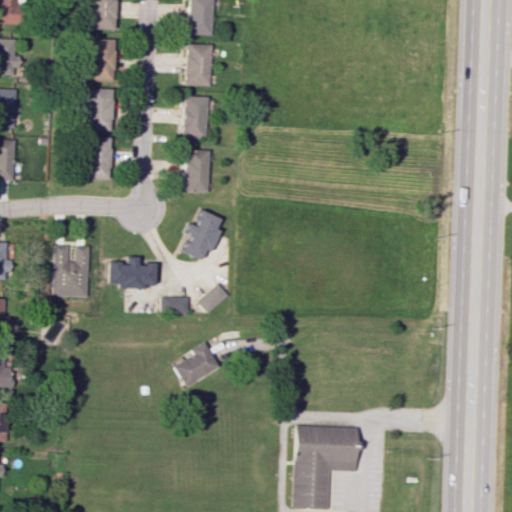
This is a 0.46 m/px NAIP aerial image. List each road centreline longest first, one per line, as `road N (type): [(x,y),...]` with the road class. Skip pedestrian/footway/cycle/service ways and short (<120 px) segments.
road 1 (primary): [(469,511),(489,0)]
road 2 (residential): [(145,0),(134,203),(140,213)]
road 3 (residential): [(134,203),(0,209)]
